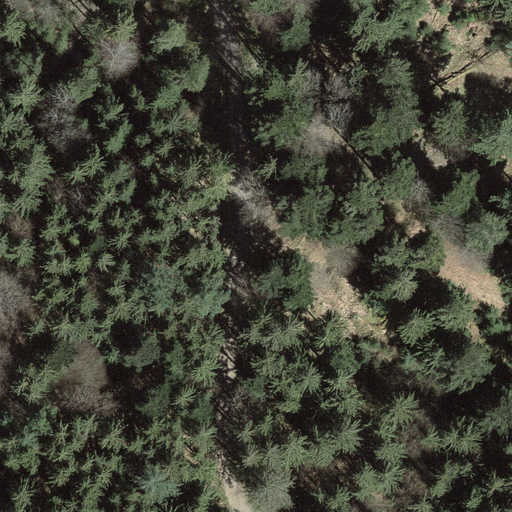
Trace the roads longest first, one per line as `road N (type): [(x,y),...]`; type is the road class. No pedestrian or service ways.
road 1 (track): [(228,0),(247,77),(230,415),(245,511)]
road 2 (track): [(0,339),(76,0)]
